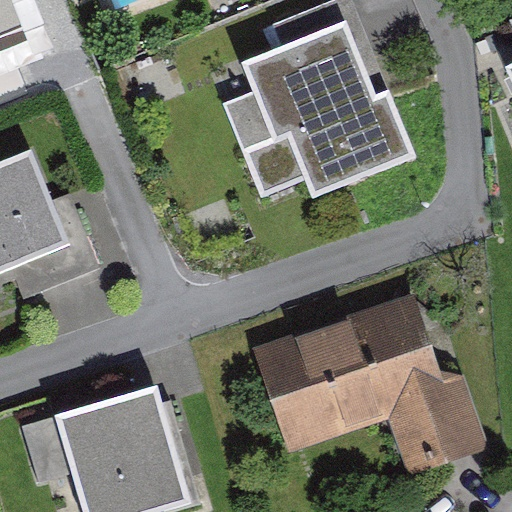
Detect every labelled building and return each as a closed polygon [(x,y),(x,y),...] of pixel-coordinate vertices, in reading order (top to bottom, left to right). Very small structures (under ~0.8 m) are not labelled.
[(336,0),(269,24),(277,46),(359,16),(353,0),(336,0)] [(349,22),(240,71),(298,198),(406,149),(349,22)] [(34,162),(0,176),(0,271),(67,244),(34,162)] [(421,304),(266,357),(297,450),(386,420),(410,489),(497,459),(472,388),(452,395),(421,304)] [(154,387),(57,426),(91,511),(173,511),(200,501),(154,387)]
